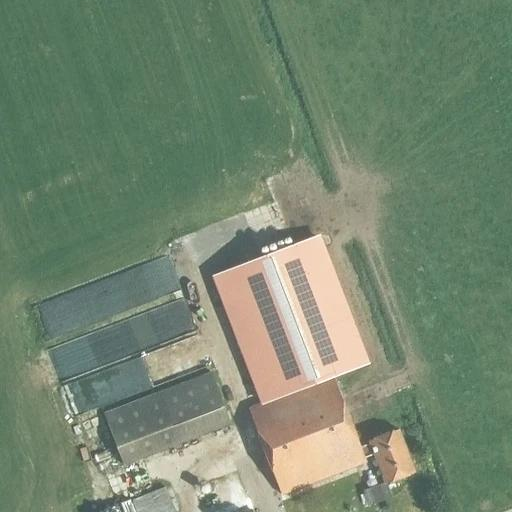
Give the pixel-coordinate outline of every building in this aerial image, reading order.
[(220,273),(212,276),(216,288),(260,404),(333,376),(334,378),(357,369),(370,364),(320,235),(228,270),(220,273)] [(124,466),(230,424),(210,372),(103,413),(124,466)] [(282,496),(366,463),(333,376),(248,409),(282,496)] [(369,443),(360,446),(364,457),(373,454),(385,483),(414,472),(398,430),(368,442),(369,443)] [(110,505),(153,488),(143,463),(126,470),(100,480),(106,495),(110,505)] [(173,511),(164,487),(114,506),(116,511),(173,511)]
